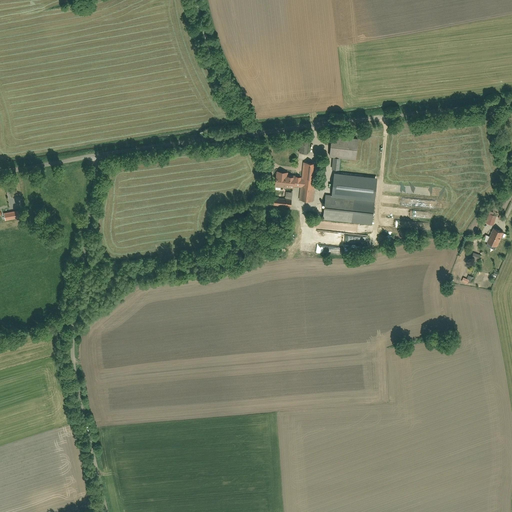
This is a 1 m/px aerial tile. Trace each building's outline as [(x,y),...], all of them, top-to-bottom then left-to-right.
[(333,137),(331,156),(357,158),(359,140),(333,137)] [(301,138),(299,155),(308,156),(310,139),(301,138)] [(329,189),(338,190),(342,160),(333,159),(329,189)] [(303,164),(303,178),(289,177),(289,173),(277,172),(276,189),(288,189),(288,188),(302,189),(301,200),(314,201),(316,164),(303,164)] [(327,196),(324,219),(372,225),(375,201),(327,196)] [(272,197),(271,208),(291,209),(292,198),(272,197)] [(7,214),(8,220),(21,218),(20,211),(7,214)] [(488,214),(485,223),(492,226),(495,217),(488,214)] [(494,229),(489,243),(500,247),(504,232),(494,229)] [(474,255),(471,262),(478,264),(481,257),(474,255)]
